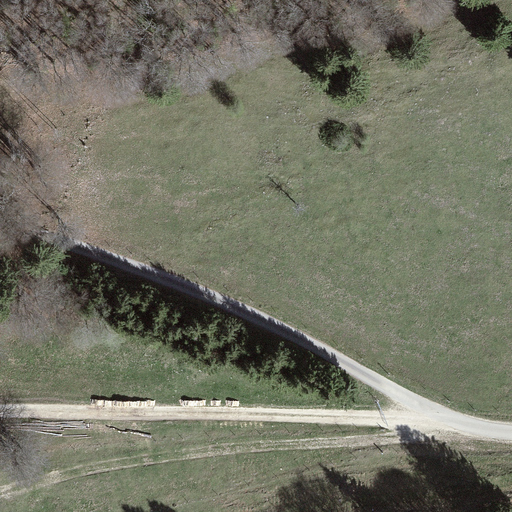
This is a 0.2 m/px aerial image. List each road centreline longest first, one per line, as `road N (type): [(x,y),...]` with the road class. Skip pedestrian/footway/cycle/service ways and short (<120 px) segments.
road 1 (track): [(0,224),(128,268),(281,335),(442,420)]
road 2 (track): [(0,414),(442,420)]
